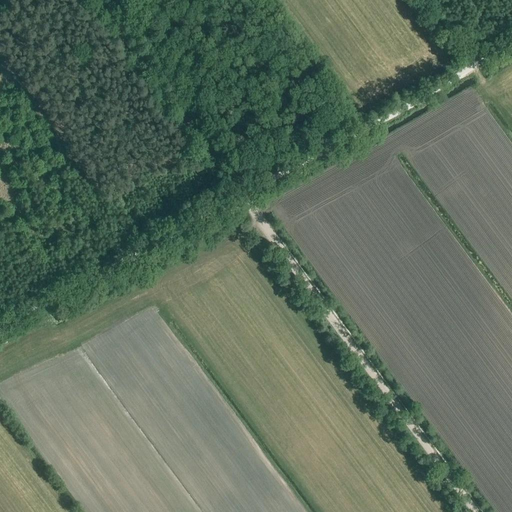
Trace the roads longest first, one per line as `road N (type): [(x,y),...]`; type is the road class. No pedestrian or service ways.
road 1 (track): [(476,511),(243,196)]
road 2 (track): [(243,196),(511,42)]
road 3 (track): [(0,329),(243,196)]
road 4 (track): [(243,196),(91,0)]
